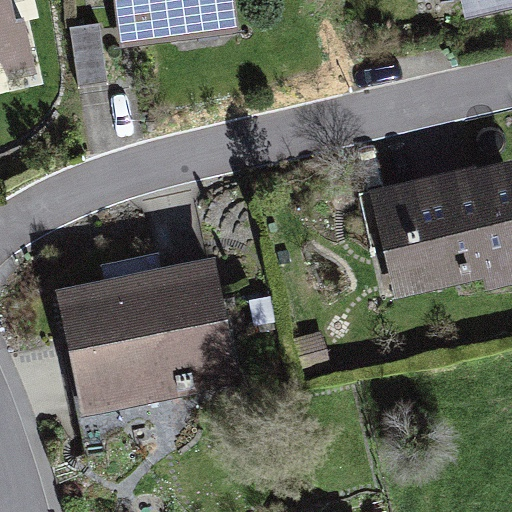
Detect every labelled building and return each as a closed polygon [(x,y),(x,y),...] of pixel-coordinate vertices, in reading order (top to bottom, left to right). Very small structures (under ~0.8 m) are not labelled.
[(0,0),(0,55),(16,53),(6,0),(0,0)] [(240,27),(235,0),(110,0),(117,45),(240,27)] [(73,32),(86,86),(111,80),(98,26),(73,32)] [(511,272),(511,160),(511,156),(368,187),(392,298),(511,272)] [(236,383),(212,265),(56,296),(80,414),(236,383)]
